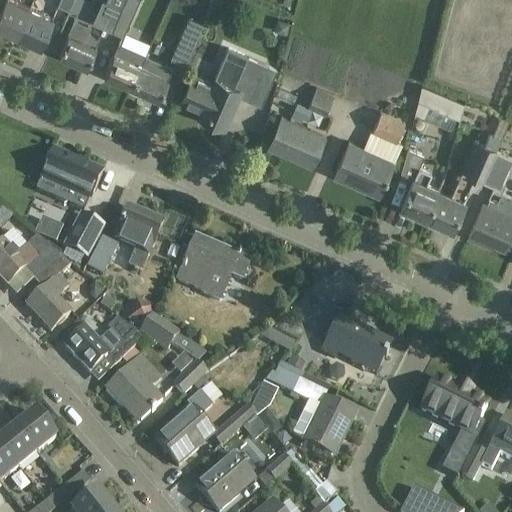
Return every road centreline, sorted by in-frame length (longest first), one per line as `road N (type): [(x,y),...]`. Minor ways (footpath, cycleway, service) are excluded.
road 1 (tertiary): [(443,296),(0,96)]
road 2 (residential): [(374,511),(364,487),(373,451),(443,296)]
road 3 (residential): [(161,511),(24,357)]
